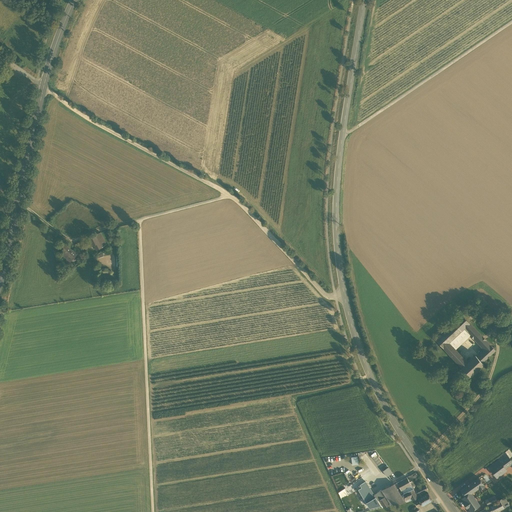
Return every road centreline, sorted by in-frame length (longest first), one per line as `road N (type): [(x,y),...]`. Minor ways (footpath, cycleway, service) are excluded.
road 1 (secondary): [(454,511),(388,413),(343,294),(335,217),(363,0)]
road 2 (track): [(343,294),(325,295),(230,195),(43,87)]
road 3 (track): [(152,511),(139,219)]
road 4 (track): [(342,133),(511,22)]
road 5 (track): [(18,202),(71,240),(139,219)]
